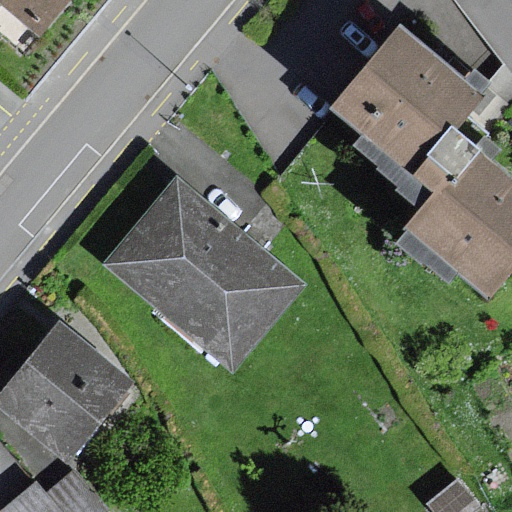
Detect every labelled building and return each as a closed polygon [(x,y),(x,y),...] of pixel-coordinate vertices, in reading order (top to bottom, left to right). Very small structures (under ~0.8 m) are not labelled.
[(68,0),(0,0),(0,9),(35,39),(68,0)] [(499,97),(414,25),(345,105),(446,192),(417,227),(500,298),(511,283),(511,160),(473,127),(499,97)] [(309,273),(185,168),(109,258),(232,362),(309,273)] [(139,375),(68,312),(2,386),(73,449),(139,375)] [(10,494),(23,511),(96,511),(111,501),(80,459),(50,481),(42,471),(10,494)] [(424,511),(467,511),(472,508),(450,480),(419,505),(424,511)]
